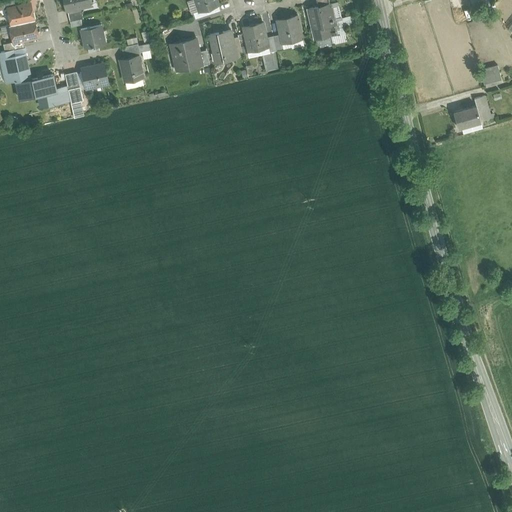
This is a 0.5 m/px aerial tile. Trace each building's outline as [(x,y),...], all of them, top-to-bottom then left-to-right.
[(13,0),(0,2),(0,10),(8,8),(14,6),(13,0)] [(91,0),(63,0),(66,11),(68,11),(81,8),(92,5),(91,0)] [(217,0),(194,0),(198,11),(198,12),(206,9),(219,5),(217,0)] [(490,0),(470,0),(474,10),(492,4),(490,0)] [(338,2),(330,4),(337,34),(315,39),(317,48),(348,41),(344,25),(355,22),(354,15),(342,18),(338,2)] [(14,6),(8,8),(8,9),(7,10),(8,14),(9,15),(11,25),(35,20),(31,3),(14,6)] [(318,6),(308,8),(315,39),(337,34),(330,4),(318,6)] [(206,9),(198,12),(198,11),(193,13),(195,19),(208,14),(206,9)] [(68,14),(70,21),(81,19),(83,18),(82,11),(68,14)] [(297,15),(276,20),(280,34),(282,43),(303,39),(297,15)] [(11,25),(10,25),(11,33),(14,35),(16,41),(16,42),(22,40),(36,37),(38,34),(35,20),(11,25)] [(264,23),(243,27),(248,51),(268,46),(269,46),(267,37),(264,23)] [(101,25),(81,29),(81,30),(85,48),(87,47),(98,45),(105,43),(101,25)] [(231,30),(209,35),(216,62),(237,57),(232,36),(231,30)] [(232,36),(237,57),(243,56),(238,34),(232,36)] [(280,34),(273,36),(277,50),(283,49),(282,43),(280,34)] [(267,37),(269,46),(268,46),(270,52),(277,50),(273,36),(267,37)] [(196,38),(170,44),(177,71),(202,65),(201,61),(202,61),(200,51),(196,38)] [(282,43),(283,49),(292,47),(293,48),(304,46),(303,39),(282,43)] [(16,41),(4,44),(5,51),(14,49),(23,47),(22,40),(16,42),(16,41)] [(138,55),(138,56),(141,55),(140,52),(139,46),(138,43),(124,46),(126,58),(138,55)] [(5,51),(1,52),(2,59),(3,59),(3,58),(15,55),(14,49),(5,51)] [(207,50),(200,51),(202,61),(201,61),(202,65),(210,63),(207,50)] [(15,55),(3,58),(3,59),(6,72),(14,71),(16,82),(31,79),(25,53),(15,55)] [(126,58),(120,59),(125,81),(143,77),(138,56),(138,55),(126,58)] [(104,63),(82,68),(83,72),(86,88),(87,88),(86,86),(100,83),(100,85),(108,83),(104,63)] [(497,65),(480,70),(483,82),(500,77),(497,65)] [(83,72),(77,73),(79,83),(81,89),(86,88),(83,72)] [(65,76),(68,86),(79,83),(77,73),(65,76)] [(31,79),(16,82),(20,99),(46,93),(48,105),(59,102),(56,89),(53,74),(31,79)] [(145,85),(143,77),(125,81),(127,89),(145,85)] [(500,77),(483,82),(484,85),(501,80),(500,77)] [(79,83),(68,86),(71,100),(71,103),(83,100),(81,89),(79,83)] [(68,86),(56,89),(59,102),(71,100),(68,86)] [(485,96),(474,99),(476,106),(477,106),(481,121),(491,118),(485,96)] [(476,106),(454,113),(458,128),(461,127),(463,133),(482,127),(481,121),(477,106),(476,106)]
